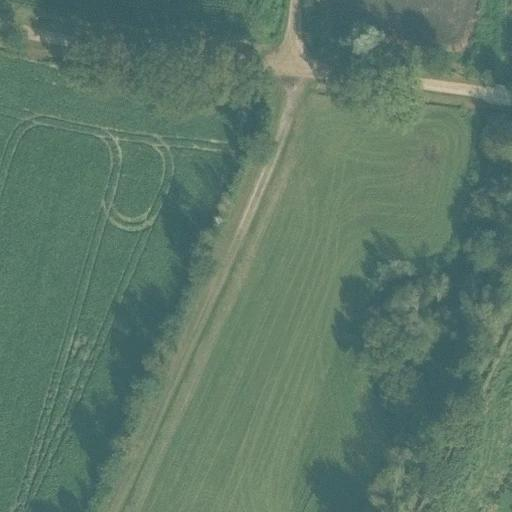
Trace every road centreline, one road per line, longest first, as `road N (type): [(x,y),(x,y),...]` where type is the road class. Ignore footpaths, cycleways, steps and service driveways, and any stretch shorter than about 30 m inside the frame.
road 1 (track): [(103,511),(276,124),(299,0)]
road 2 (track): [(511,101),(0,30)]
